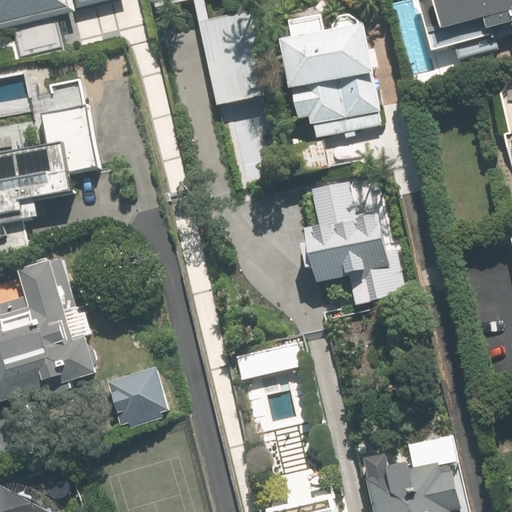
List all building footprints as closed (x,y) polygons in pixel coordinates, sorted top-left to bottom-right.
[(0,0),(0,26),(75,10),(72,0),(78,0),(80,4),(97,0),(0,0)] [(155,0),(156,2),(163,0),(198,0),(221,107),(278,94),(259,8),(213,18),(209,0),(155,0)] [(511,0),(423,0),(437,50),(458,45),(461,59),(501,49),(499,39),(511,35),(511,0)] [(383,71),(373,21),(289,37),(305,117),(316,115),(318,124),(320,123),(323,137),(386,125),(384,111),(386,111),(378,71),(383,71)] [(0,222),(45,215),(41,196),(81,189),(79,172),(107,167),(95,101),(45,110),(51,143),(28,147),(24,125),(0,128),(0,222)] [(312,226),(324,281),(396,265),(383,208),(361,213),(353,179),(317,187),(325,223),(312,226)] [(58,260),(57,258),(23,267),(31,295),(0,303),(0,402),(101,374),(68,257),(58,260)] [(177,409),(162,364),(111,381),(128,431),(169,418),(167,413),(177,409)] [(398,471),(375,476),(382,511),(465,511),(465,509),(469,508),(460,468),(449,470),(447,460),(419,466),(417,460),(397,464),(398,471)] [(58,511),(10,487),(0,481),(0,511),(58,511)]
